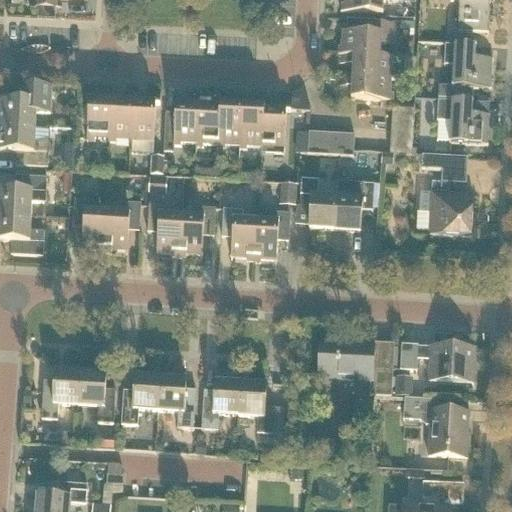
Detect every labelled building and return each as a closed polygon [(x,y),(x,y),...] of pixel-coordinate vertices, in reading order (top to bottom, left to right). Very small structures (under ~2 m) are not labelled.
[(31,0),(31,10),(57,11),(57,0),(83,1),(83,0),(31,0)] [(344,0),(344,8),(341,8),(341,15),(382,17),(383,5),(396,5),(395,0),(344,0)] [(489,36),(490,0),(449,0),(449,4),(459,5),(458,35),(489,36)] [(394,48),(395,27),(358,24),(358,36),(343,35),(342,51),(339,50),(339,58),(342,58),(343,58),(342,57),(380,60),(380,59),(381,47),(394,48)] [(414,34),(414,25),(401,25),(400,33),(414,34)] [(447,47),(473,49),(473,40),(447,39),(447,47)] [(468,91),(490,92),(492,62),(475,61),(476,49),(444,47),(443,68),(453,68),(452,89),(439,89),(438,101),(468,102),(468,91)] [(391,82),(391,83),(394,83),(394,76),(391,76),(392,59),(380,59),(380,60),(342,57),(343,58),(342,58),(341,67),(353,68),(353,79),(353,80),(391,82)] [(406,63),(405,86),(418,86),(419,64),(406,63)] [(390,97),(391,83),(391,82),(353,80),(353,79),(353,80),(340,79),(340,89),(352,90),(352,102),(393,105),(393,97),(390,97)] [(0,102),(0,129),(36,131),(36,116),(50,117),(52,91),(19,90),(18,103),(0,102)] [(111,104),(112,104),(113,92),(102,91),(102,104),(88,103),(86,144),(94,144),(94,141),(109,141),(108,145),(109,145),(109,141),(110,142),(111,104)] [(124,105),(112,104),(111,104),(110,142),(109,141),(109,145),(116,145),(117,142),(132,143),(134,106),(135,93),(125,92),(124,105)] [(291,102),(291,108),(303,108),(304,92),(292,96),(291,102)] [(154,158),(154,144),(156,107),(160,107),(161,94),(146,94),(145,106),(134,106),(132,143),(131,157),(154,158)] [(176,108),(175,129),(164,129),(163,148),(181,149),(181,145),(196,146),(197,146),(199,109),(199,96),(190,96),(189,109),(176,108)] [(203,146),(218,147),(219,147),(221,111),(222,111),(221,111),(222,97),(211,97),(210,110),(199,109),(197,146),(196,146),(196,150),(203,151),(203,146)] [(219,147),(218,147),(218,151),(225,152),(225,148),(240,149),(241,148),(242,112),(243,112),(243,99),(234,98),(233,111),(222,111),(221,111),(219,147)] [(401,111),(414,112),(415,100),(402,99),(401,111)] [(247,149),(262,150),(263,150),(264,113),(265,100),(256,100),(255,113),(243,112),(242,112),(241,148),(240,149),(239,152),(247,153),(247,149)] [(263,150),(262,150),(262,154),(269,154),(270,150),(285,151),(287,114),(291,114),(291,108),(291,102),(277,101),(277,114),(264,113),(263,150)] [(487,149),(489,119),(472,118),(473,105),(438,103),(437,123),(450,124),(449,147),(487,149)] [(392,123),(415,124),(416,113),(393,112),(392,123)] [(415,135),(415,124),(392,123),(391,134),(415,135)] [(0,154),(16,156),(22,156),(22,169),(48,171),(49,146),(35,145),(36,131),(0,129),(0,154)] [(308,157),(309,135),(296,134),(295,156),(308,157)] [(391,145),(414,147),(415,135),(391,134),(391,145)] [(308,157),(320,157),(321,135),(309,135),(308,157)] [(331,158),(332,136),(321,135),(320,157),(331,158)] [(343,137),(332,136),(331,158),(343,159),(343,137)] [(343,137),(343,159),(353,160),(355,138),(343,137)] [(413,158),(414,147),(391,145),(390,157),(413,158)] [(393,168),(393,157),(382,157),(381,168),(393,168)] [(449,173),(450,160),(422,159),(421,171),(449,173)] [(150,179),(163,179),(164,161),(151,160),(150,179)] [(473,198),(449,196),(449,186),(466,187),(467,161),(450,160),(450,174),(442,173),(441,185),(431,185),(430,216),(417,216),(416,233),(428,234),(428,237),(471,240),(473,198)] [(64,165),(63,176),(77,177),(77,166),(64,165)] [(91,179),(92,168),(79,168),(78,178),(91,179)] [(194,183),(216,184),(217,173),(195,172),(194,183)] [(217,173),(216,184),(238,185),(238,174),(217,173)] [(21,193),(14,193),(0,192),(0,218),(31,220),(32,206),(46,207),(47,181),(22,179),(21,193)] [(166,197),(167,183),(149,182),(148,195),(166,197)] [(312,200),(311,210),(310,232),(336,234),(337,201),(317,200),(318,184),(302,183),(301,199),(312,200)] [(280,187),(279,209),(296,209),(297,188),(280,187)] [(337,201),(336,234),(361,235),(363,214),(373,214),(374,188),(358,187),(357,202),(337,201)] [(82,254),(105,256),(107,215),(93,214),(94,204),(74,202),(73,231),(83,231),(82,254)] [(107,215),(105,256),(127,257),(129,234),(139,235),(141,207),(122,206),(121,216),(107,215)] [(156,259),(180,261),(182,220),(168,219),(169,209),(149,207),(147,236),(157,236),(156,259)] [(182,220),(180,261),(201,262),(203,239),(214,240),(216,212),(197,211),(196,221),(182,220)] [(231,264),(254,265),(257,225),(242,224),(243,213),(224,212),(222,240),(233,241),(231,264)] [(257,225),(254,265),(276,267),(278,244),(288,245),(290,217),(271,215),(270,226),(257,225)] [(0,243),(12,244),(18,245),(18,259),(43,261),(44,235),(30,235),(31,220),(0,218),(0,243)] [(392,399),(394,371),(374,370),(375,351),(337,348),(337,346),(322,345),(322,348),(321,348),(319,382),(321,382),(321,381),(371,384),(370,398),(392,399)] [(473,387),(474,352),(432,350),(432,351),(418,351),(418,349),(402,348),(400,373),(417,374),(417,363),(431,364),(430,385),(473,387)] [(59,408),(79,410),(81,376),(55,375),(54,385),(44,385),(41,423),(58,424),(59,408)] [(81,376),(79,410),(98,411),(97,426),(114,428),(116,393),(106,392),(107,378),(81,376)] [(397,379),(396,399),(410,400),(411,380),(397,379)] [(139,413),(159,415),(161,382),(136,380),(135,395),(124,394),(121,428),(138,429),(139,413)] [(161,382),(159,415),(178,416),(177,432),(194,433),(196,394),(186,393),(187,383),(161,382)] [(205,394),(202,433),(218,434),(219,419),(239,420),(241,387),(216,385),(215,395),(205,394)] [(241,387),(239,420),(259,421),(258,437),(274,438),(276,411),(265,411),(267,388),(241,387)] [(443,404),(411,402),(404,402),(403,423),(420,424),(426,430),(430,430),(429,459),(467,461),(469,418),(442,417),(443,404)] [(62,431),(43,431),(43,445),(62,445),(62,436),(62,431)] [(125,434),(116,434),(115,452),(124,452),(125,434)] [(72,436),(62,436),(62,445),(62,449),(72,449),(72,436)] [(113,452),(114,439),(101,438),(100,452),(113,452)] [(196,445),(196,459),(206,459),(206,446),(196,445)] [(289,484),(302,484),(302,468),(290,468),(289,484)] [(423,482),(424,474),(408,473),(408,481),(423,482)] [(357,503),(365,489),(352,483),(344,496),(357,503)] [(462,508),(463,487),(422,485),(421,506),(406,506),(405,511),(446,511),(447,508),(462,508)] [(123,496),(123,488),(112,487),(111,495),(123,496)] [(86,508),(87,493),(87,492),(60,490),(59,501),(38,499),(36,511),(68,511),(69,507),(86,508)]
